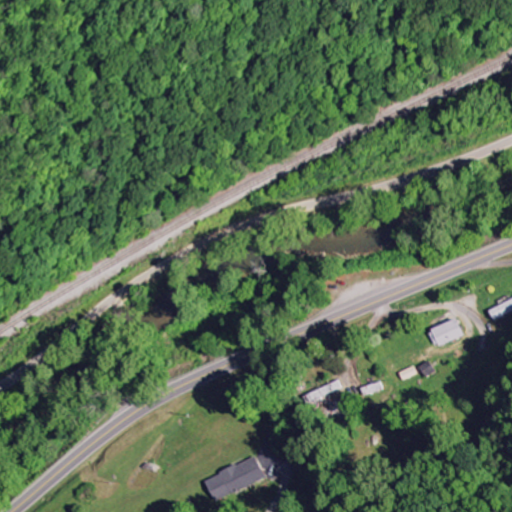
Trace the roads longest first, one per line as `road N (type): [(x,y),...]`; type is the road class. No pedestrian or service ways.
road 1 (tertiary): [(0,387),(201,242),(511,140)]
road 2 (secondary): [(15,511),(163,398),(511,246)]
